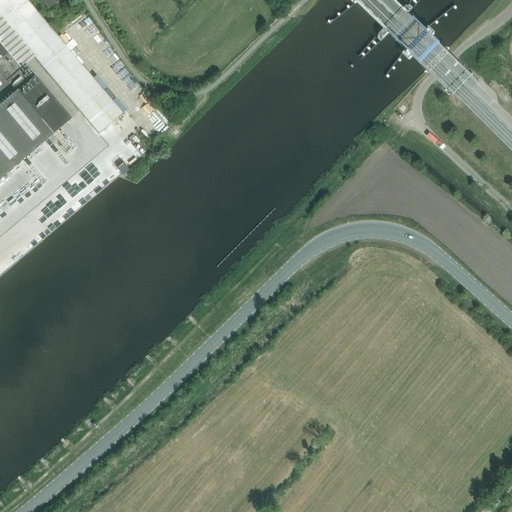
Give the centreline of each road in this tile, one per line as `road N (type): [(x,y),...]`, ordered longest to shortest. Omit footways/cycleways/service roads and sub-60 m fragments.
road 1 (unclassified): [(511,320),(410,237),(376,228),(332,235),(25,511)]
road 2 (unclassified): [(511,212),(426,131),(415,105),(432,78),(511,8)]
road 3 (unknown): [(0,26),(86,121),(91,137),(89,150),(0,225)]
road 4 (primary): [(511,145),(366,0)]
